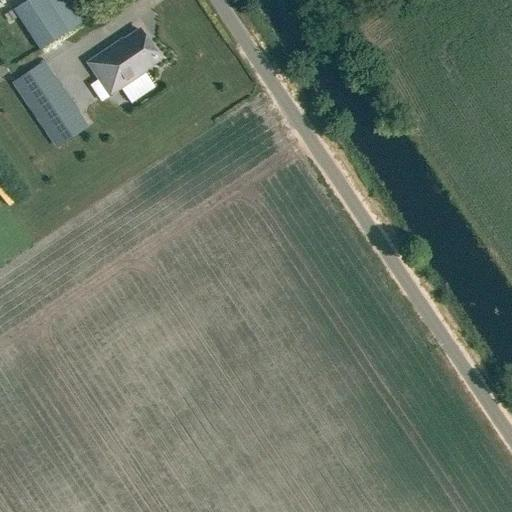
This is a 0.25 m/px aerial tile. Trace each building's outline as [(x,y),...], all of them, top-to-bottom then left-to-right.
[(40,47),(85,18),(73,0),(27,0),(15,8),(40,47)] [(10,12),(4,16),(8,22),(14,18),(10,12)] [(141,30),(124,42),(122,38),(115,43),(99,54),(87,62),(92,69),(109,96),(146,71),(144,68),(159,57),(141,30)] [(0,76),(9,70),(1,60),(0,60),(0,76)] [(88,126),(68,97),(36,119),(55,148),(88,126)] [(81,194),(48,214),(53,223),(86,203),(81,194)]
